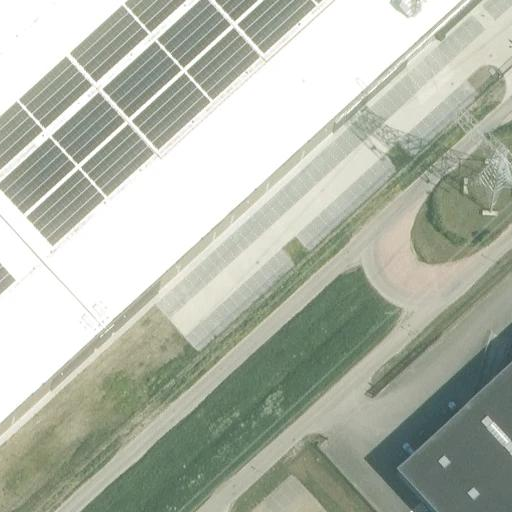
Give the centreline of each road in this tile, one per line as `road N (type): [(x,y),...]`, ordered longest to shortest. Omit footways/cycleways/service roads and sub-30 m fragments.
road 1 (tertiary): [(366,236),(65,511)]
road 2 (tertiary): [(212,511),(440,302)]
road 3 (tertiary): [(511,103),(366,236)]
